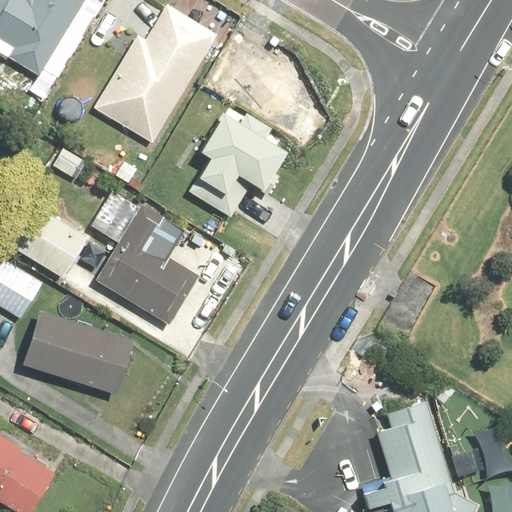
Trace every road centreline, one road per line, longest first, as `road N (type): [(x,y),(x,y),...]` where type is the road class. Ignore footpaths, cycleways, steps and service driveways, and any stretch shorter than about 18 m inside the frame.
road 1 (secondary): [(199,511),(446,66)]
road 2 (residential): [(446,66),(335,0)]
